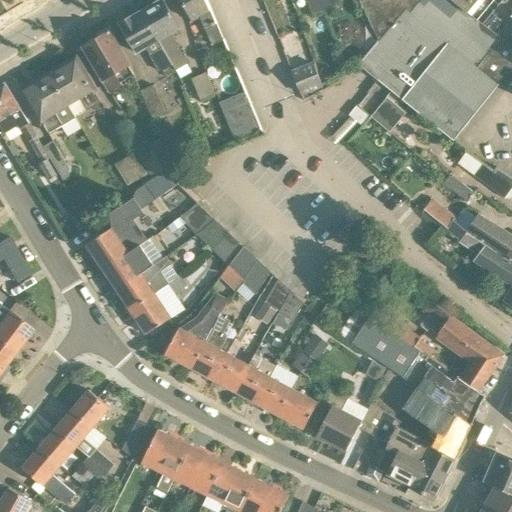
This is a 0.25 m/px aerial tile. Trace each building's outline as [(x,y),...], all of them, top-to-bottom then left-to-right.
[(162,0),(161,0),(141,12),(172,66),(175,72),(188,65),(170,35),(180,30),(162,0)] [(212,46),(214,45),(223,41),(205,0),(179,0),(191,22),(200,17),(212,46)] [(305,0),(313,19),(324,15),(318,0),(305,0)] [(318,0),(324,15),(337,10),(333,0),(318,0)] [(511,46),(500,37),(477,22),(494,0),(358,0),(379,41),(358,65),(382,83),(456,141),(511,68),(511,46)] [(166,78),(175,72),(172,66),(141,12),(118,26),(136,56),(146,49),(160,73),(162,72),(166,78)] [(121,84),(133,77),(129,68),(130,68),(118,47),(120,46),(119,45),(117,46),(112,38),(115,36),(111,30),(108,28),(95,35),(97,38),(88,43),(87,41),(83,44),(82,46),(111,93),(122,86),(121,84)] [(208,56),(205,47),(197,50),(201,59),(208,56)] [(77,61),(51,76),(70,110),(84,101),(90,112),(103,104),(77,61)] [(320,86),(321,86),(322,86),(313,66),(292,74),(300,95),(320,86)] [(200,101),(215,95),(205,73),(191,79),(200,101)] [(75,118),(70,110),(51,76),(24,92),(50,135),(62,128),(61,126),(75,118)] [(38,164),(48,181),(57,175),(47,160),(49,158),(43,147),(43,148),(37,139),(38,138),(29,125),(5,85),(0,87),(0,127),(4,136),(17,128),(19,131),(21,130),(41,163),(38,164)] [(165,113),(153,86),(140,92),(152,118),(165,113)] [(246,92),(219,103),(235,143),(261,133),(262,134),(263,134),(246,92)] [(370,117),(389,133),(406,113),(387,98),(370,117)] [(348,116),(358,123),(361,126),(362,126),(369,117),(370,115),(357,105),(348,116)] [(160,141),(148,147),(161,171),(173,165),(160,141)] [(43,147),(49,158),(58,174),(63,182),(68,178),(69,170),(53,142),(43,147)] [(127,187),(147,175),(135,154),(115,165),(127,187)] [(503,197),(511,185),(511,178),(496,170),(495,172),(484,163),(474,175),(503,197)] [(468,203),(475,194),(452,176),(445,185),(468,203)] [(134,199),(141,210),(155,200),(145,186),(136,191),(134,199)] [(143,214),(141,210),(134,199),(110,214),(117,225),(85,246),(103,272),(140,247),(141,246),(148,242),(133,220),(143,214)] [(424,211),(425,212),(441,224),(442,225),(442,226),(447,230),(461,240),(465,233),(466,232),(455,223),(454,222),(453,221),(456,217),(432,199),(424,211)] [(214,220),(196,203),(179,217),(186,225),(195,234),(214,220)] [(511,234),(478,214),(466,232),(465,233),(486,248),(511,261),(511,234)] [(85,219),(73,226),(71,222),(60,228),(67,240),(89,226),(85,219)] [(228,233),(219,224),(203,241),(211,249),(228,233)] [(502,286),(511,291),(511,294),(506,304),(511,308),(511,261),(486,248),(465,233),(461,240),(447,230),(447,231),(458,240),(457,241),(479,257),(476,261),(506,279),(502,286)] [(0,242),(0,275),(8,271),(15,284),(31,275),(9,238),(0,242)] [(103,272),(115,292),(153,265),(140,247),(103,272)] [(257,260),(243,247),(220,278),(235,293),(242,282),(257,260)] [(129,312),(155,294),(168,285),(169,284),(161,272),(172,265),(166,257),(142,274),(141,275),(115,292),(129,312)] [(255,295),(270,272),(257,260),(242,282),(255,295)] [(180,277),(169,284),(168,285),(174,295),(187,287),(180,277)] [(290,291),(278,280),(264,303),(255,317),(267,325),(277,311),(277,312),(290,291)] [(292,322),(304,304),(290,291),(277,312),(292,322)] [(196,318),(180,329),(179,328),(178,330),(176,327),(154,342),(165,354),(164,355),(191,369),(220,316),(229,300),(215,293),(196,318)] [(171,319),(155,294),(129,312),(145,336),(171,319)] [(451,318),(435,306),(434,306),(429,302),(422,312),(427,316),(419,326),(427,332),(429,329),(438,336),(435,340),(469,364),(459,378),(459,379),(478,391),(504,356),(451,318)] [(32,330),(7,311),(0,306),(0,341),(15,353),(32,330)] [(402,378),(416,388),(471,426),(484,396),(478,391),(459,379),(459,378),(429,359),(420,353),(393,334),(384,328),(369,318),(368,319),(356,311),(351,318),(339,335),(352,343),(352,344),(402,377),(402,378)] [(226,353),(220,350),(226,339),(224,333),(230,322),(220,316),(191,369),(212,380),(226,353)] [(420,353),(429,359),(434,350),(420,340),(421,338),(403,325),(400,329),(389,321),(384,328),(393,334),(420,353)] [(328,345),(316,335),(304,351),(317,360),(328,345)] [(0,372),(0,373),(15,353),(0,341),(0,372)] [(233,392),(248,365),(226,353),(212,380),(233,392)] [(233,392),(256,405),(271,377),(276,367),(254,354),(248,365),(233,392)] [(301,372),(309,360),(301,354),(292,366),(301,372)] [(309,378),(318,366),(309,360),(301,372),(309,378)] [(292,389),(271,377),(256,405),(278,416),(292,389)] [(431,446),(456,459),(471,426),(416,388),(401,409),(439,435),(432,445),(431,446)] [(318,403),(292,389),(278,416),(304,430),(318,403)] [(71,412),(92,430),(109,409),(89,391),(71,412)] [(348,399),(332,391),(325,403),(332,407),(316,437),(346,452),(358,429),(370,435),(382,411),(382,410),(371,403),(362,421),(342,411),(348,399)] [(444,483),(456,459),(431,446),(432,445),(398,427),(401,423),(382,411),(370,435),(401,451),(399,456),(423,468),(422,471),(444,483)] [(92,430),(71,412),(55,431),(76,449),(87,458),(99,468),(107,474),(114,465),(96,451),(97,450),(84,439),(92,430)] [(133,459),(150,426),(137,421),(122,450),(133,459)] [(157,472),(174,438),(157,430),(141,464),(157,472)] [(38,450),(59,468),(76,449),(55,431),(38,450)] [(167,494),(174,480),(190,447),(174,438),(157,472),(163,475),(156,488),(167,494)] [(206,455),(190,447),(174,480),(190,488),(206,455)] [(22,469),(58,500),(55,504),(63,511),(88,511),(92,507),(83,500),(81,501),(74,495),(76,494),(53,475),(59,468),(38,450),(22,469)] [(511,495),(511,459),(497,453),(484,483),(495,488),(495,486),(511,495)] [(206,496),(223,463),(206,455),(190,488),(206,496)] [(423,468),(399,456),(389,475),(435,500),(444,483),(422,471),(423,468)] [(81,467),(92,476),(99,468),(87,458),(80,466),(81,467)] [(206,496),(223,504),(221,508),(226,510),(226,511),(239,511),(256,479),(223,463),(206,496)] [(383,472),(377,468),(369,466),(365,476),(378,482),(383,472)] [(256,479),(239,511),(259,511),(272,487),(256,479)] [(511,511),(511,495),(495,486),(495,488),(481,511),(511,511)] [(280,511),(289,495),(272,487),(259,511),(280,511)] [(0,503),(0,511),(27,511),(33,503),(8,488),(0,503)] [(105,511),(108,508),(100,500),(92,507),(88,511),(105,511)] [(317,511),(318,510),(302,502),(297,511),(317,511)]
